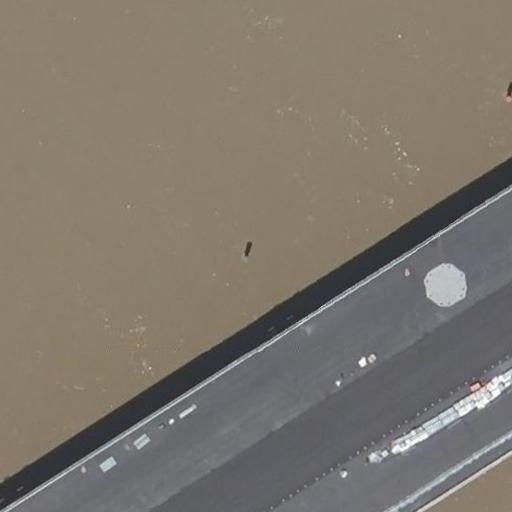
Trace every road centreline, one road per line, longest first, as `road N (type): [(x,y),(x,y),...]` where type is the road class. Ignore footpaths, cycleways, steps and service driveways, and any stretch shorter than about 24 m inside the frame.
road 1 (secondary): [(511,377),(302,511)]
road 2 (secondary): [(349,511),(511,408)]
